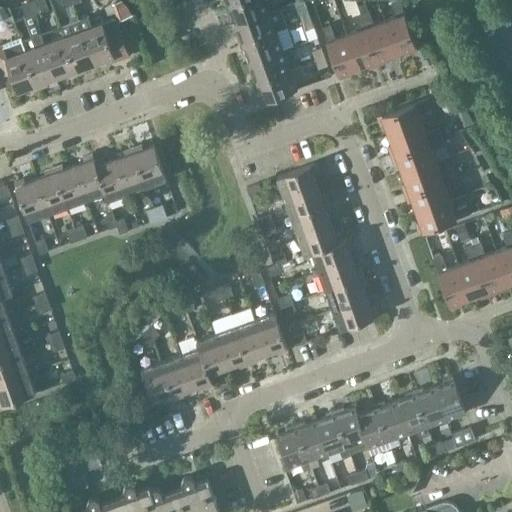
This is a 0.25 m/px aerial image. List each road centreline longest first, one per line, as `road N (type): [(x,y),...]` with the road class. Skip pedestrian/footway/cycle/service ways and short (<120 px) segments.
road 1 (residential): [(261,511),(235,413),(249,400),(421,343)]
road 2 (residential): [(421,343),(334,115)]
road 3 (residential): [(0,144),(35,142),(218,79)]
road 4 (residential): [(334,115),(245,149),(218,79)]
road 5 (residential): [(421,343),(477,328),(511,430)]
